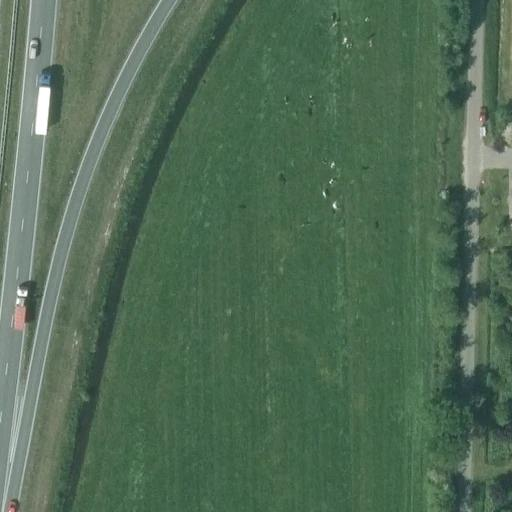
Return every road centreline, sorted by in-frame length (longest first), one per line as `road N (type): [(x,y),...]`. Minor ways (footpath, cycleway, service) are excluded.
road 1 (trunk): [(4,511),(80,182),(168,0)]
road 2 (unclassified): [(466,511),(475,0)]
road 3 (trunk): [(0,412),(43,0)]
